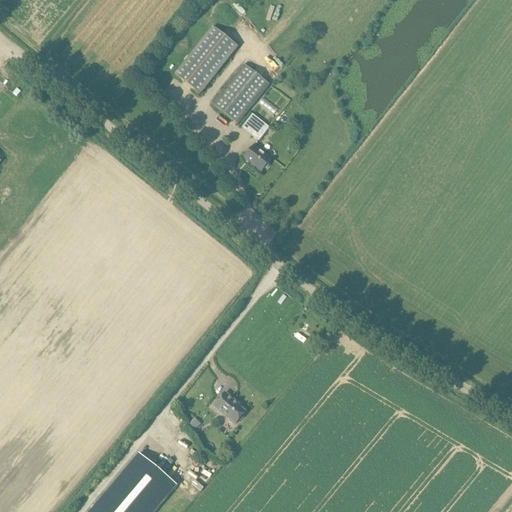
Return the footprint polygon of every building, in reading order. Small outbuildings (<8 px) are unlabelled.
[(212,28),(181,67),(175,75),(200,95),(237,48),(212,28)] [(244,65),(219,97),(212,105),(238,125),(269,85),(244,65)] [(262,123),(258,128),(252,136),(258,141),(269,128),(262,123)] [(261,173),(271,159),(254,146),(244,159),(261,173)] [(235,403),(236,402),(225,393),(214,407),(235,425),(238,421),(241,421),(244,417),(243,415),(246,412),(235,403)] [(194,419),(186,428),(192,434),(201,425),(194,419)] [(139,454),(90,511),(155,511),(177,487),(139,454)]
